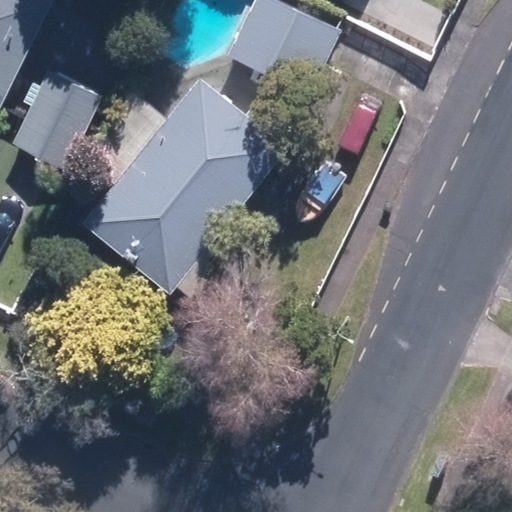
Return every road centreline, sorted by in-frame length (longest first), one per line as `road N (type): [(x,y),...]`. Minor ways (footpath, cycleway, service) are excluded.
road 1 (tertiary): [(331,511),(511,140)]
road 2 (residential): [(0,421),(191,511)]
